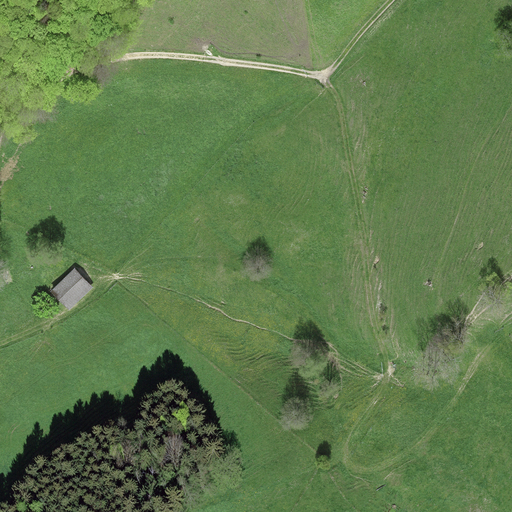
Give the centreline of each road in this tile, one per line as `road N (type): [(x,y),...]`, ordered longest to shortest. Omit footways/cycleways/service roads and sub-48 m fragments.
road 1 (track): [(318,72),(340,109),(387,374),(349,430),(350,462),(394,464),(419,444),(511,329)]
road 2 (track): [(0,133),(62,75),(120,56),(325,71),(391,0)]
road 3 (track): [(114,280),(58,321),(0,348)]
